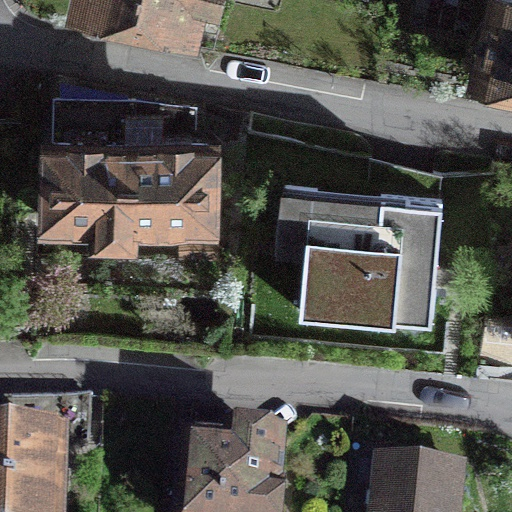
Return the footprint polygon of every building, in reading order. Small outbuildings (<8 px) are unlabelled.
[(198,0),(211,3),(211,0),(82,0),(82,4),(185,28),(191,0),(198,0)] [(511,3),(494,0),(479,74),(511,80),(511,3)] [(136,98),(55,96),(52,223),(95,224),(95,239),(131,240),(132,224),(204,226),(206,143),(191,142),(192,106),(136,98)] [(21,120),(0,121),(0,174),(23,173),(21,120)] [(317,188),(280,184),(275,245),(305,248),(299,309),(430,321),(435,264),(442,199),(381,193),(379,212),(315,206),(317,188)] [(219,242),(181,240),(181,256),(218,257),(219,242)] [(90,396),(0,397),(0,511),(55,511),(57,464),(58,445),(88,446),(90,396)] [(226,448),(186,444),(178,511),(273,511),(276,494),(272,494),(276,448),(257,446),(226,443),(226,448)] [(454,511),(459,469),(380,460),(374,511),(454,511)]
